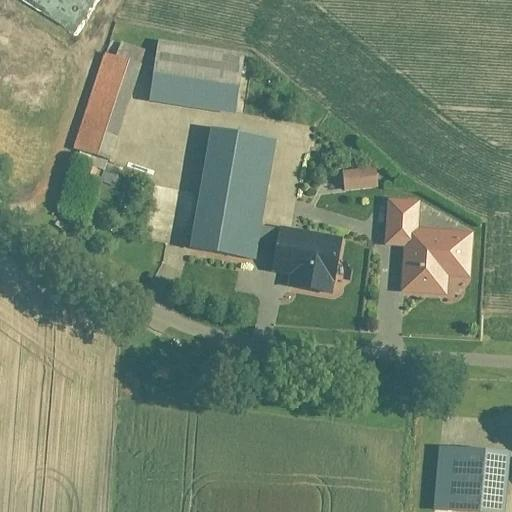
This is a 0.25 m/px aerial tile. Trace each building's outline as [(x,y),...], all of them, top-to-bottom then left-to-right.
[(158,49),(145,108),(234,128),(248,68),(158,49)] [(140,78),(107,67),(79,153),(111,164),(140,78)] [(272,144),(212,133),(190,253),(251,265),(254,249),(275,253),(279,236),(255,231),(272,144)] [(344,193),(375,190),(373,174),(343,177),(344,193)] [(275,253),(272,272),(293,276),(290,290),(329,297),(338,246),(279,236),(275,253)] [(463,278),(466,240),(407,236),(403,293),(440,296),(442,277),(463,278)] [(511,511),(511,466),(450,463),(447,511),(511,511)]
